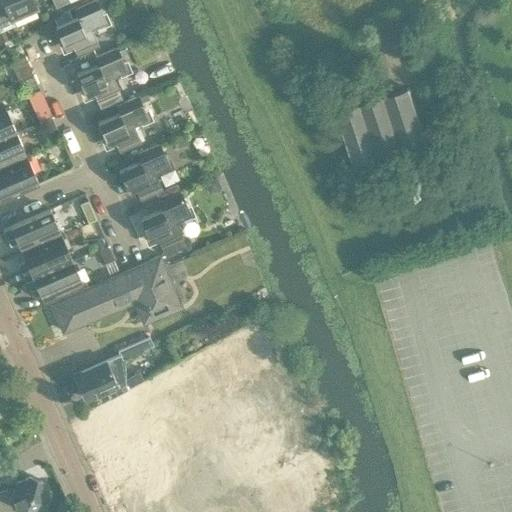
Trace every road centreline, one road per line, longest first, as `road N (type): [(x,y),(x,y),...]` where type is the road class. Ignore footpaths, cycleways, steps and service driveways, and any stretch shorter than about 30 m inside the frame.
road 1 (residential): [(59,445),(0,309)]
road 2 (residential): [(90,176),(41,65)]
